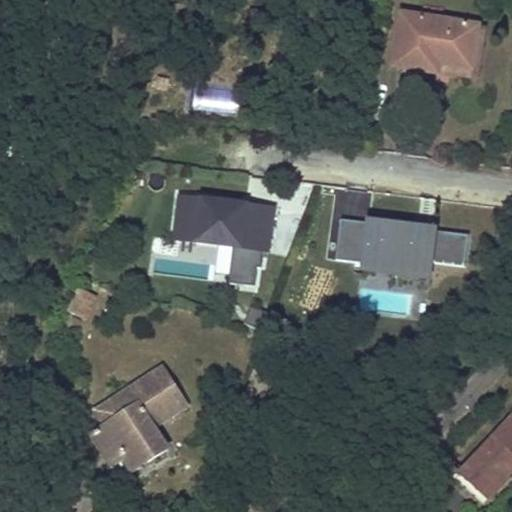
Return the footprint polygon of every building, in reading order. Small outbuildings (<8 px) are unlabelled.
[(477,28),(403,16),(395,67),(437,73),(438,64),(470,69),(476,34),(477,28)] [(470,69),(438,64),(437,73),(476,80),(485,35),(476,34),(470,69)] [(269,251),(274,209),(181,197),(176,240),(234,247),(230,284),(256,287),(258,268),(262,269),(264,251),(269,251)] [(469,236),(342,220),(337,260),(366,264),(365,269),(429,277),(431,263),(466,267),(469,236)] [(85,317),(94,297),(81,290),(71,310),(85,317)] [(266,313),(251,306),(244,323),(260,330),(266,313)] [(282,339),(289,320),(267,312),(261,331),(282,339)] [(163,368),(115,398),(125,415),(108,426),(92,436),(103,452),(110,448),(116,444),(117,444),(125,456),(133,470),(167,450),(153,427),(186,406),(163,368)] [(97,409),(108,426),(125,415),(115,398),(97,409)] [(483,496),(486,499),(489,501),(511,476),(511,419),(455,480),(478,501),(483,496)] [(103,452),(111,465),(125,456),(117,444),(116,444),(110,448),(103,452)]
